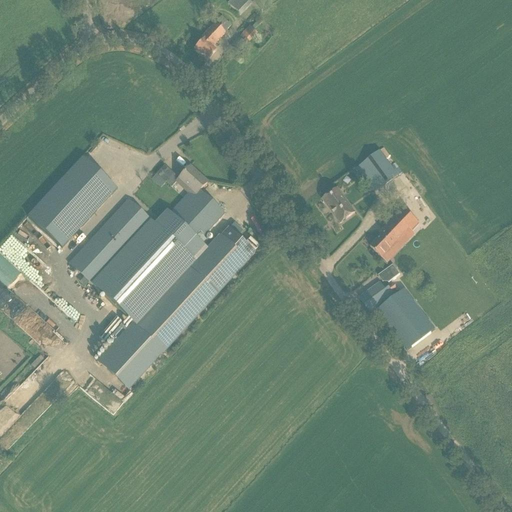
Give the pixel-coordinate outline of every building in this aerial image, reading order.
[(231,0),(228,4),(240,16),(255,0),(231,0)] [(193,50),(206,62),(216,52),(212,48),(225,34),(224,33),(231,26),(221,17),(201,38),(203,40),(193,50)] [(240,35),(241,36),(239,38),(238,38),(229,47),(236,53),(248,41),(249,43),(257,34),(253,31),(258,26),(255,23),(251,28),(249,26),(240,35)] [(449,109),(391,150),(398,159),(399,158),(405,167),(409,165),(413,170),(465,132),(449,109)] [(105,143),(100,153),(130,169),(136,158),(125,152),(127,148),(118,144),(116,148),(105,143)] [(379,152),(363,164),(381,189),(397,177),(379,152)] [(81,159),(28,218),(63,250),(116,191),(81,159)] [(164,166),(156,175),(164,183),(172,175),(164,166)] [(128,201),(68,265),(127,321),(135,328),(207,251),(198,243),(212,228),(219,221),(224,215),(209,201),(199,192),(207,183),(190,167),(183,175),(178,180),(191,191),(188,194),(193,198),(174,219),(166,212),(166,213),(167,214),(155,226),(150,222),(130,203),(128,201)] [(323,201),(340,224),(355,213),(337,190),(323,201)] [(381,236),(370,248),(382,259),(391,249),(393,251),(399,244),(419,224),(417,222),(404,210),(397,217),(386,228),(379,235),(381,236)] [(270,227),(266,232),(270,236),(274,231),(270,227)] [(135,328),(101,365),(128,390),(162,353),(163,353),(255,254),(237,238),(228,229),(207,251),(135,328)] [(249,238),(245,243),(254,252),(258,247),(249,238)] [(393,266),(387,270),(394,279),(395,279),(399,275),(393,266)] [(501,332),(511,321),(511,300),(485,275),(464,297),(501,332)] [(7,293),(10,290),(0,280),(0,291),(2,289),(7,293)] [(359,298),(370,313),(394,295),(389,288),(385,291),(380,283),(359,298)] [(405,290),(377,311),(408,352),(435,331),(405,290)] [(92,396),(112,415),(122,404),(102,386),(92,396)]
